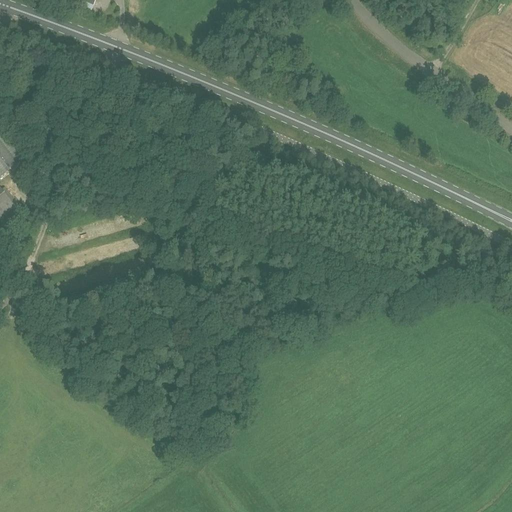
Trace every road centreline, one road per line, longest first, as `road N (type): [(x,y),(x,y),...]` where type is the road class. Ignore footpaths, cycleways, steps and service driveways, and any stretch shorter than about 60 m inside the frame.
road 1 (secondary): [(511,224),(118,47)]
road 2 (unclassified): [(511,129),(374,25),(353,0)]
road 3 (track): [(57,203),(110,65)]
road 4 (secondary): [(118,47),(0,4)]
